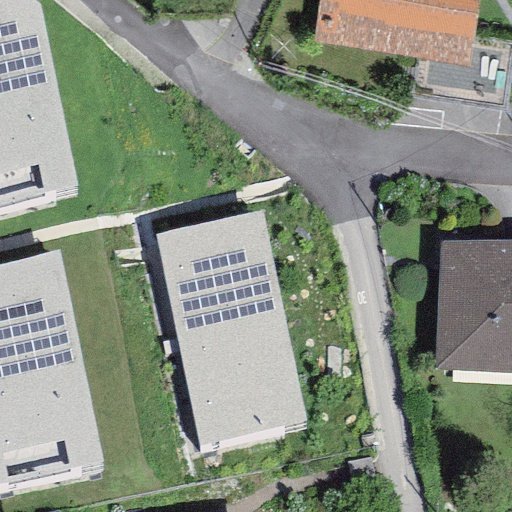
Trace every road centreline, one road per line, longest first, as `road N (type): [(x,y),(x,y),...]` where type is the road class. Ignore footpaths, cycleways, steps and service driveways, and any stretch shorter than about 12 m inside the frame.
road 1 (residential): [(413,511),(337,153)]
road 2 (residential): [(110,0),(208,81),(337,153)]
road 3 (residential): [(337,153),(511,167)]
